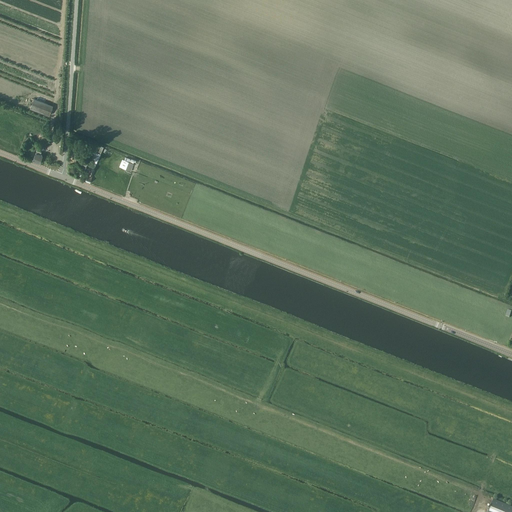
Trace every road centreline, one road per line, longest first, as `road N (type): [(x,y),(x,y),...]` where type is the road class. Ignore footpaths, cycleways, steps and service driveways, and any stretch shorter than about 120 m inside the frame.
road 1 (tertiary): [(511,354),(61,176)]
road 2 (unclassified): [(61,176),(76,0)]
